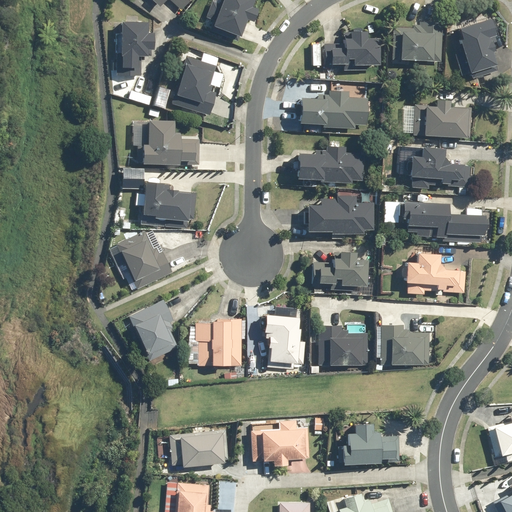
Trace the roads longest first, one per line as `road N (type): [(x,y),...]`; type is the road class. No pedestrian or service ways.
road 1 (residential): [(252,259),(260,88),(296,23),(328,0)]
road 2 (residential): [(511,311),(448,418),(439,478),(447,511)]
